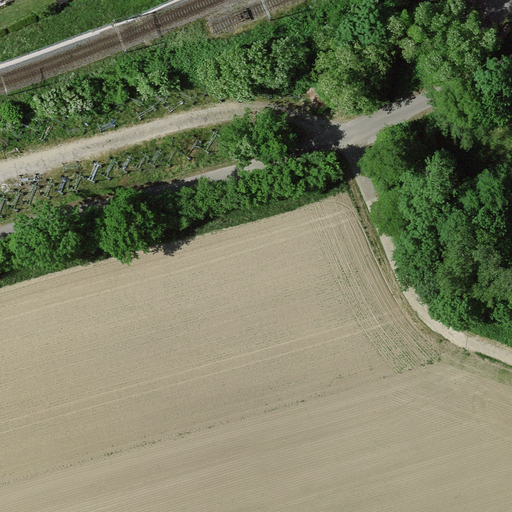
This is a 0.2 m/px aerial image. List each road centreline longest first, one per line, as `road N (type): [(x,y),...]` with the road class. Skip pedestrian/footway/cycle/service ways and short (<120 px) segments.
road 1 (track): [(352,120),(328,143),(0,233)]
road 2 (track): [(352,120),(418,311),(511,358)]
